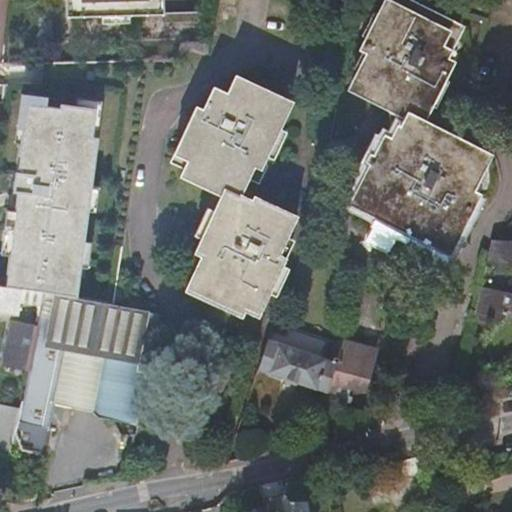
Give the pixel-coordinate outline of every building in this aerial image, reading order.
[(66,0),(67,17),(165,14),(164,0),(66,0)] [(363,161),(371,165),(352,203),(450,253),(479,198),(471,194),(489,159),(422,124),(451,65),(445,61),(461,30),(400,0),(385,0),(361,48),(368,52),(349,89),(403,117),(386,151),(379,148),(375,156),(368,153),(363,161)] [(205,13),(165,14),(166,40),(206,39),(205,13)] [(256,162),(261,165),(291,107),(236,78),(226,95),(214,88),(202,111),(195,108),(167,161),(180,168),(177,173),(217,194),(186,256),(193,260),(178,289),(234,318),(237,311),(250,318),(271,277),(265,275),(293,219),(251,197),(249,202),(238,196),(245,181),(256,162)] [(53,100),(22,96),(13,165),(10,165),(7,184),(14,185),(1,281),(71,290),(91,131),(84,130),(88,100),(54,96),(53,100)] [(266,168),(261,165),(256,162),(245,181),(256,187),(266,168)] [(511,243),(490,241),(475,314),(505,321),(508,310),(511,311),(511,243)] [(22,289),(0,285),(0,312),(19,315),(22,289)] [(137,361),(146,311),(113,305),(55,294),(45,344),(137,361)] [(137,361),(136,369),(148,371),(159,314),(146,311),(137,361)] [(32,348),(37,326),(14,321),(5,366),(27,371),(32,348)] [(336,362),(268,339),(258,369),(327,392),(336,362)] [(342,342),(336,362),(327,392),(326,398),(345,401),(349,387),(364,392),(371,368),(370,367),(375,352),(344,343),(342,342)] [(46,425),(61,354),(32,348),(27,371),(20,408),(17,420),(46,425)] [(92,361),(62,355),(53,402),(95,411),(104,364),(92,361)] [(136,369),(106,363),(96,409),(139,418),(148,371),(136,369)] [(12,444),(14,434),(17,420),(20,408),(0,404),(0,450),(11,452),(12,444)] [(17,420),(14,434),(49,441),(52,427),(46,425),(17,420)] [(49,441),(14,434),(12,444),(47,451),(49,441)]
